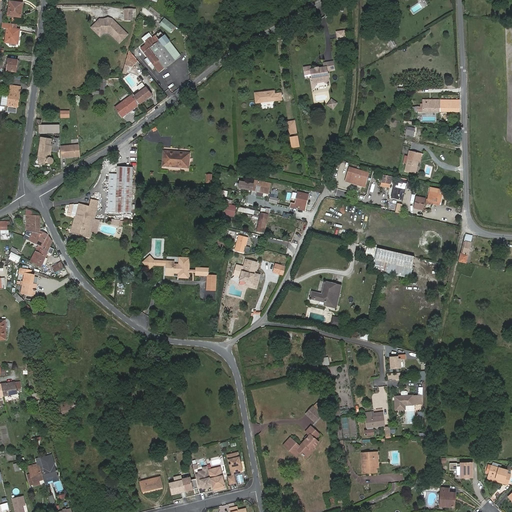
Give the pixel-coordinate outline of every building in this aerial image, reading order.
[(12,2),(10,16),(20,18),(22,4),(15,3),(12,2)] [(169,33),(174,26),(164,17),(158,24),(169,33)] [(91,29),(96,33),(99,30),(103,33),(105,32),(110,31),(115,36),(114,37),(120,43),(127,35),(112,20),(111,20),(105,20),(100,20),(91,29)] [(12,24),(2,23),(2,28),(7,29),(5,42),(17,44),(19,30),(17,30),(11,29),(12,24)] [(344,31),(337,32),(337,33),(338,33),(338,38),(338,39),(346,38),(344,31)] [(161,73),(165,69),(175,62),(160,41),(157,36),(153,39),(153,40),(147,45),(142,48),(145,52),(147,51),(148,53),(146,53),(161,73)] [(160,41),(175,62),(181,58),(165,37),(160,41)] [(129,52),(125,58),(133,65),(138,60),(129,52)] [(16,71),(17,60),(9,59),(7,70),(16,71)] [(311,86),(312,90),(318,83),(324,82),(330,84),(327,71),(334,70),(332,62),(323,63),(324,67),(319,68),(318,70),(316,70),(314,69),(310,70),(310,67),(304,68),(305,76),(310,75),(311,78),(310,78),(311,86)] [(135,96),(140,104),(151,96),(143,84),(137,88),(140,92),(135,96)] [(9,92),(7,106),(17,107),(19,94),(20,88),(10,87),(9,92)] [(262,93),(262,92),(253,93),(254,104),(281,100),(280,93),(273,94),(273,91),(266,92),(266,93),(262,93)] [(134,95),(115,109),(122,118),(140,104),(135,96),(134,95)] [(337,103),(331,99),(327,105),(333,109),(337,103)] [(440,112),(440,100),(424,100),(423,112),(440,112)] [(459,100),(440,100),(440,112),(447,112),(459,112),(459,100)] [(295,121),(287,122),(290,135),(297,133),(295,121)] [(59,134),(59,126),(37,127),(37,137),(60,137),(59,134)] [(39,157),(38,164),(45,165),(46,163),(47,164),(47,165),(48,165),(49,165),(49,166),(50,165),(50,166),(51,165),(52,165),(53,164),(53,163),(54,162),(54,161),(53,161),(53,159),(53,158),(52,157),(51,157),(50,157),(52,146),(51,146),(52,139),(41,138),(38,157),(39,157)] [(78,144),(60,146),(61,158),(80,156),(78,144)] [(416,174),(418,162),(420,154),(410,152),(406,172),(416,174)] [(175,154),(175,153),(163,153),(162,167),(188,169),(189,154),(179,154),(179,155),(175,154)] [(351,168),(349,177),(368,182),(370,173),(351,168)] [(107,214),(114,214),(129,215),(132,170),(117,169),(116,176),(109,176),(107,214)] [(269,193),(271,184),(254,181),(254,185),(241,183),(240,188),(269,193)] [(429,199),(427,199),(426,204),(432,206),(432,203),(433,201),(441,203),(444,191),(431,188),(429,199)] [(292,203),(291,207),(306,210),(309,194),(299,192),(296,204),(292,203)] [(413,209),(423,210),(425,197),(415,196),(413,209)] [(75,216),(71,230),(83,233),(83,236),(88,237),(93,219),(94,220),(98,201),(91,200),(90,206),(78,204),(76,215),(75,216)] [(234,217),(235,205),(224,204),(223,216),(234,217)] [(264,233),(269,214),(261,213),(257,231),(264,233)] [(30,232),(32,232),(40,232),(40,231),(40,229),(40,216),(26,215),(26,231),(30,232)] [(0,229),(9,231),(10,222),(0,221),(0,229)] [(41,247),(48,235),(40,231),(40,232),(32,232),(28,240),(38,245),(41,247)] [(466,263),(473,236),(466,234),(459,261),(466,263)] [(38,245),(30,261),(41,266),(51,242),(48,235),(41,247),(38,245)] [(239,241),(236,254),(244,256),(247,243),(239,241)] [(414,257),(377,248),(372,269),(409,278),(414,257)] [(7,259),(17,263),(20,256),(10,252),(7,259)] [(155,258),(152,260),(158,267),(172,267),(172,265),(172,263),(158,262),(155,258)] [(158,267),(152,260),(148,264),(154,271),(158,267)] [(193,279),(194,274),(194,272),(194,260),(184,260),(184,266),(184,267),(178,267),(178,265),(172,265),(172,267),(171,275),(178,275),(178,273),(184,273),(184,275),(183,279),(193,279)] [(60,281),(69,275),(61,262),(52,268),(60,281)] [(257,265),(245,262),(239,282),(256,287),(259,277),(254,276),(257,265)] [(285,267),(276,264),(273,273),(283,275),(285,267)] [(28,268),(26,267),(26,269),(20,267),(19,273),(24,274),(21,293),(34,295),(35,289),(32,289),(32,284),(34,275),(30,274),(31,271),(31,270),(30,269),(28,268)] [(341,286),(324,282),(321,294),(312,292),(311,299),(325,302),(324,306),(336,308),(341,286)] [(17,294),(14,297),(20,304),(24,301),(17,294)] [(341,318),(332,316),(330,326),(339,328),(341,318)] [(328,356),(320,358),(321,366),(329,364),(328,356)] [(1,384),(3,396),(16,393),(16,389),(20,388),(19,382),(15,383),(14,382),(1,384)] [(39,388),(43,405),(46,404),(46,401),(48,400),(45,387),(39,388)] [(395,397),(395,410),(404,410),(404,405),(413,405),(422,405),(422,396),(395,397)] [(54,407),(54,409),(56,409),(57,415),(77,410),(75,400),(55,404),(55,407),(54,407)] [(312,406),(305,414),(315,423),(322,415),(312,406)] [(373,412),(365,413),(367,431),(364,431),(365,436),(374,435),(372,427),(384,426),(383,412),(373,414),(373,412)] [(317,434),(309,426),(305,431),(308,434),(307,436),(305,438),(302,440),(303,441),(298,446),(289,437),(283,444),(294,454),(297,450),(299,452),(302,455),(303,454),(302,454),(309,447),(310,448),(316,442),(313,438),(317,434)] [(306,455),(307,455),(312,450),(310,448),(309,447),(302,454),(303,454),(304,455),(306,455)] [(375,467),(374,452),(361,453),(362,473),(376,472),(375,467)] [(238,453),(227,455),(232,474),(240,473),(241,470),(238,453)] [(52,455),(40,458),(45,475),(44,475),(45,481),(58,477),(52,455)] [(345,458),(338,459),(340,468),(346,467),(345,458)] [(39,480),(45,479),(44,475),(40,463),(30,466),(31,469),(30,469),(34,486),(40,484),(39,480)] [(455,463),(448,463),(448,470),(455,470),(455,475),(459,475),(459,477),(462,477),(463,478),(466,478),(467,477),(470,477),(470,471),(469,471),(470,468),(470,463),(466,463),(466,464),(463,464),(463,463),(459,463),(459,464),(455,464),(455,463)] [(485,473),(487,474),(495,476),(494,478),(502,481),(502,483),(505,484),(509,471),(490,465),(488,464),(485,473)] [(169,483),(172,493),(211,484),(213,490),(225,487),(220,465),(208,468),(207,465),(201,466),(203,472),(194,474),(195,478),(191,479),(190,477),(181,479),(181,476),(174,477),(176,482),(169,483)] [(233,474),(226,476),(228,485),(235,483),(233,474)] [(495,476),(487,474),(486,478),(494,480),(502,483),(502,481),(494,478),(495,476)] [(140,481),(142,491),(162,486),(160,477),(140,481)] [(441,492),(440,506),(451,507),(452,497),(453,497),(454,492),(447,492),(448,488),(439,487),(439,492),(441,492)] [(23,498),(13,500),(15,511),(23,511),(23,507),(25,504),(23,498)]
